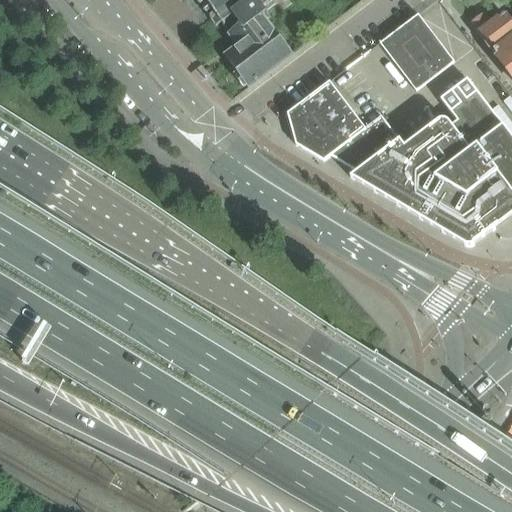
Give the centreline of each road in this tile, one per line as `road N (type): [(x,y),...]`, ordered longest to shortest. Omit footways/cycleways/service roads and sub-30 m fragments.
road 1 (motorway): [(511,477),(0,166)]
road 2 (motorway): [(448,511),(0,238)]
road 3 (motorway): [(0,297),(353,511)]
road 4 (motorway): [(0,376),(250,511)]
road 5 (tertiary): [(213,147),(420,276)]
road 6 (residential): [(389,0),(235,117),(213,147)]
road 7 (tertiary): [(53,0),(179,134),(213,147)]
road 8 (tertiary): [(213,147),(195,106),(104,0)]
road 9 (tertiary): [(346,511),(459,407)]
